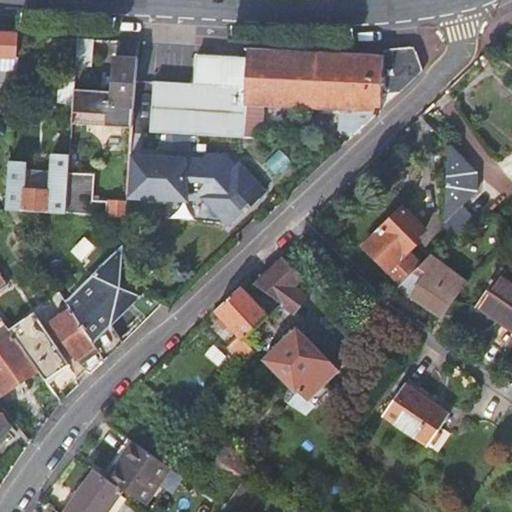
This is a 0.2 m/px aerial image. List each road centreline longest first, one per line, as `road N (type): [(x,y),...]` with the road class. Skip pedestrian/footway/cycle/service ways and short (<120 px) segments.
road 1 (residential): [(15,511),(72,423),(294,213)]
road 2 (residential): [(294,213),(413,333),(511,398)]
road 3 (secondary): [(152,0),(310,9),(436,0)]
road 4 (residential): [(294,213),(456,59),(455,0)]
